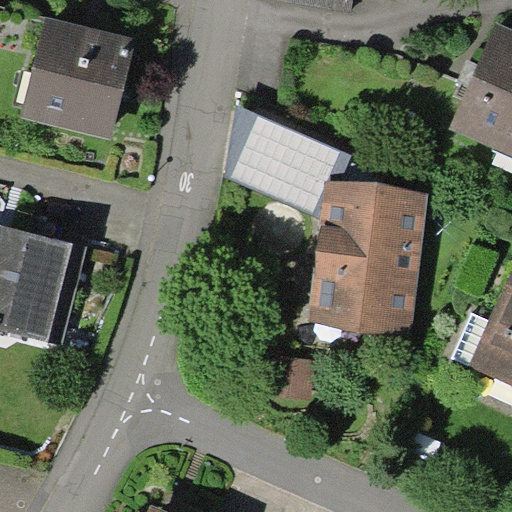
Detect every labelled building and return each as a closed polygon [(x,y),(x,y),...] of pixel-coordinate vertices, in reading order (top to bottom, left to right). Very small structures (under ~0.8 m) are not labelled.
[(350,0),(279,0),(279,2),(348,13),(350,0)] [(120,42),(28,23),(8,119),(100,138),(120,42)] [(511,36),(487,26),(441,134),(511,164),(511,36)] [(424,199),(315,189),(300,342),(409,352),(424,199)] [(70,251),(0,235),(0,341),(48,352),(70,251)] [(511,267),(503,264),(458,377),(511,398),(511,267)] [(311,363),(265,358),(261,399),(307,404),(311,363)] [(191,511),(150,495),(142,511),(191,511)]
